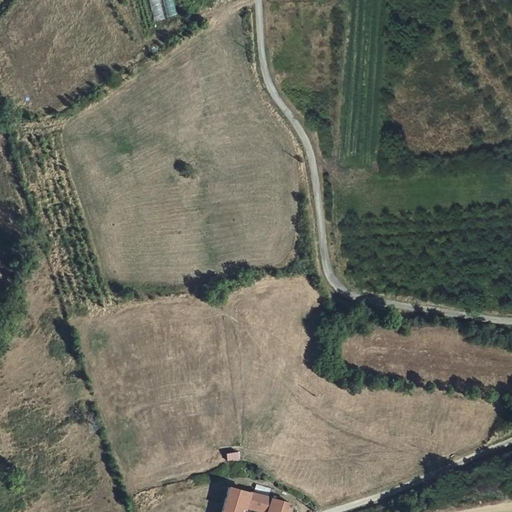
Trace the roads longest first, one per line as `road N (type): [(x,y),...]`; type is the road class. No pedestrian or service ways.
road 1 (unclassified): [(511,319),(353,296),(335,283),(312,161),(263,69),(257,0)]
road 2 (unclassified): [(333,511),(511,441)]
